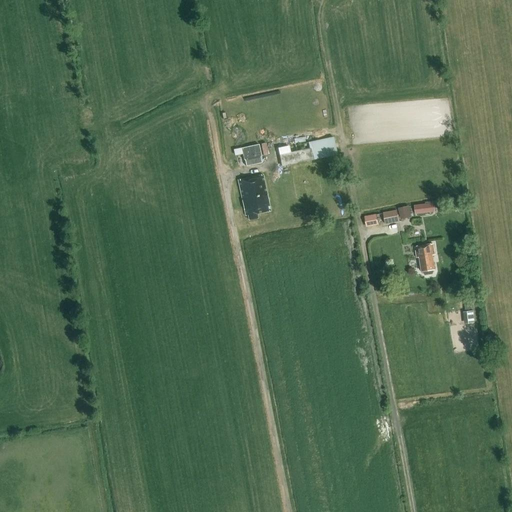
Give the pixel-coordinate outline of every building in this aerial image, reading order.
[(334,137),(278,149),(282,167),(337,155),(334,137)] [(245,153),(247,165),(264,162),(261,143),(235,147),(236,154),(245,153)] [(256,214),(270,211),(263,176),(238,181),(245,215),(248,215),(249,220),(257,218),(256,214)] [(414,206),(415,214),(435,211),(434,201),(425,203),(425,204),(414,206)] [(409,206),(398,209),(400,217),(411,215),(409,206)] [(385,224),(399,222),(397,210),(383,213),(385,224)] [(366,215),(368,226),(381,224),(380,213),(366,215)] [(432,256),(435,255),(433,245),(415,248),(417,259),(419,258),(422,272),(425,276),(433,274),(434,270),(435,270),(432,256)] [(467,318),(475,317),(474,310),(466,311),(467,318)]
